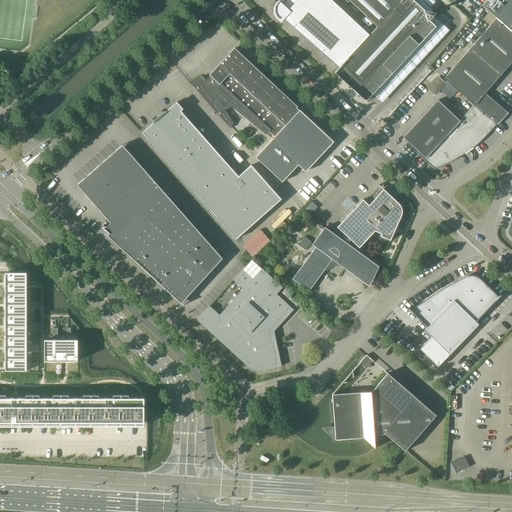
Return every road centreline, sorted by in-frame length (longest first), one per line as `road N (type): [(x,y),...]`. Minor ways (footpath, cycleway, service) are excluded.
road 1 (tertiary): [(210,484),(206,403),(195,370),(7,194)]
road 2 (tertiary): [(0,207),(166,369),(186,413),(181,481)]
road 3 (primary): [(511,503),(210,484)]
road 4 (unclassified): [(435,201),(220,0)]
road 5 (unclassified): [(38,154),(208,0)]
road 6 (primary): [(181,481),(0,470)]
road 7 (primary): [(0,497),(179,509)]
road 8 (unknown): [(507,457),(476,457),(468,444),(478,379),(511,335)]
road 9 (residential): [(0,109),(123,0)]
road 10 (unknown): [(511,304),(448,362),(398,328)]
road 11 (residential): [(0,441),(144,441)]
road 12 (unclassified): [(435,201),(378,308)]
road 13 (unclassified): [(378,308),(478,240)]
